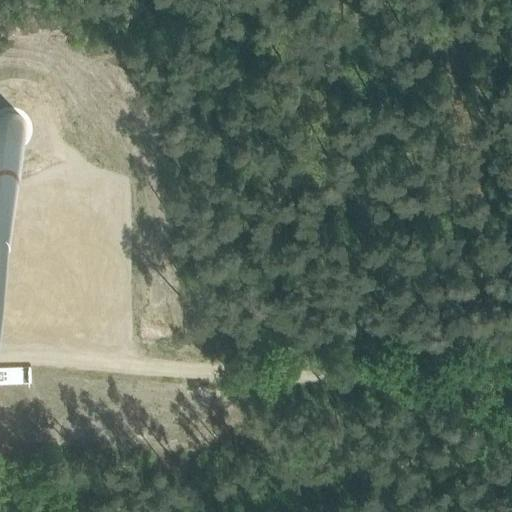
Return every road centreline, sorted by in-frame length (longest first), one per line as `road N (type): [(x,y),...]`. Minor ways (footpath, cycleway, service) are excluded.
road 1 (track): [(511,364),(26,353)]
road 2 (unknown): [(26,353),(90,511)]
